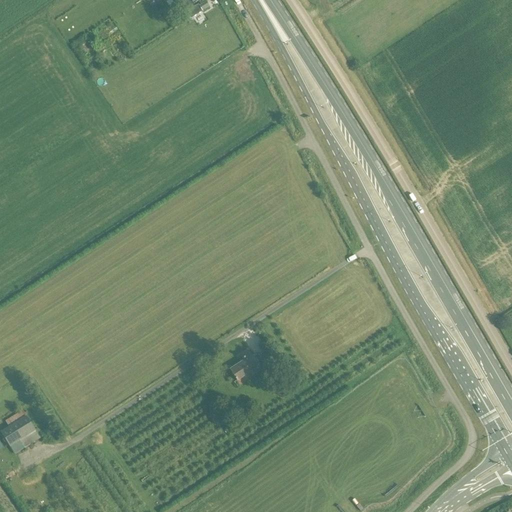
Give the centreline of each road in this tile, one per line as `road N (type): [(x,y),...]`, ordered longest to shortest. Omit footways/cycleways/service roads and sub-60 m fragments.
road 1 (unclassified): [(235,0),(472,434),(466,458),(408,511)]
road 2 (primary): [(252,0),(506,454)]
road 3 (primary): [(511,403),(266,0)]
road 4 (unclassified): [(511,367),(290,0)]
